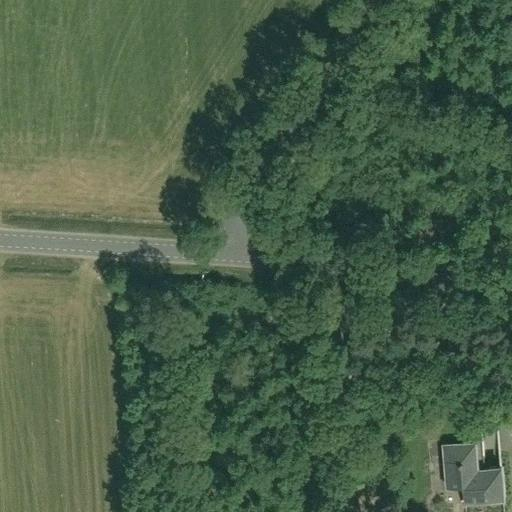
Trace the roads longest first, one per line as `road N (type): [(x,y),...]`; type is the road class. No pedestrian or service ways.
road 1 (unclassified): [(227,256),(376,0)]
road 2 (tertiary): [(511,274),(227,256)]
road 3 (tertiary): [(227,256),(0,242)]
